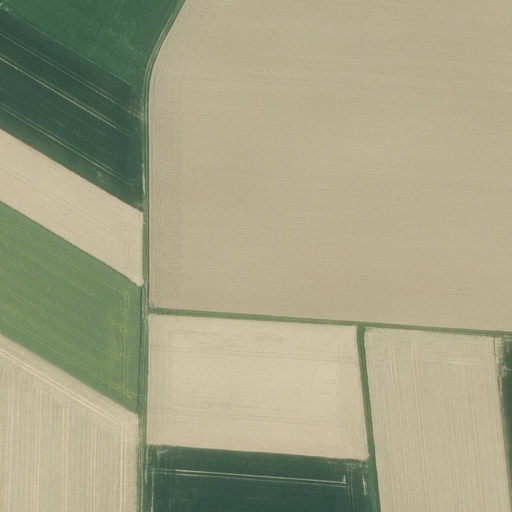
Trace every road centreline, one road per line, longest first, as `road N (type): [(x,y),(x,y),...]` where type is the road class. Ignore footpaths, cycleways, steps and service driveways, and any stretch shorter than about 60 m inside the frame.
road 1 (track): [(140,511),(146,73),(181,0)]
road 2 (track): [(144,310),(511,336)]
road 3 (track): [(360,326),(377,511)]
